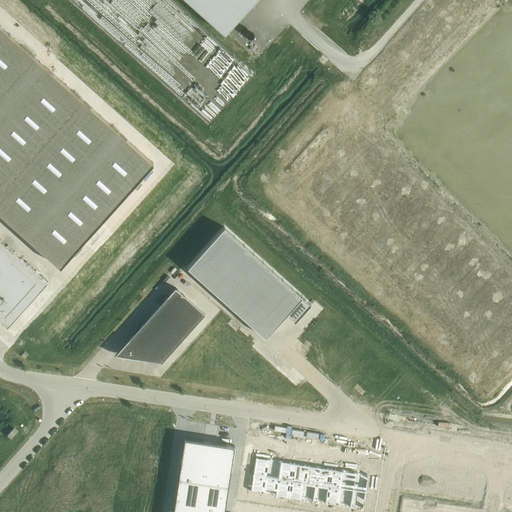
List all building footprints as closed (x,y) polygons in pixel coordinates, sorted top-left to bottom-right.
[(189,0),(224,31),(251,0),(189,0)] [(0,33),(0,208),(52,256),(143,156),(0,33)] [(224,227),(187,267),(265,337),(286,314),(294,322),(310,304),(224,227)] [(0,241),(0,322),(6,328),(47,283),(0,241)] [(167,296),(160,304),(189,331),(204,314),(184,296),(184,295),(175,287),(167,296)] [(189,331),(160,304),(143,324),(172,350),(189,331)] [(172,350),(143,324),(114,355),(138,358),(161,362),(172,350)] [(14,428),(7,435),(11,439),(17,431),(14,428)] [(184,438),(172,511),(223,511),(234,445),(184,438)] [(511,511),(511,509),(392,490),(388,511),(511,511)]
